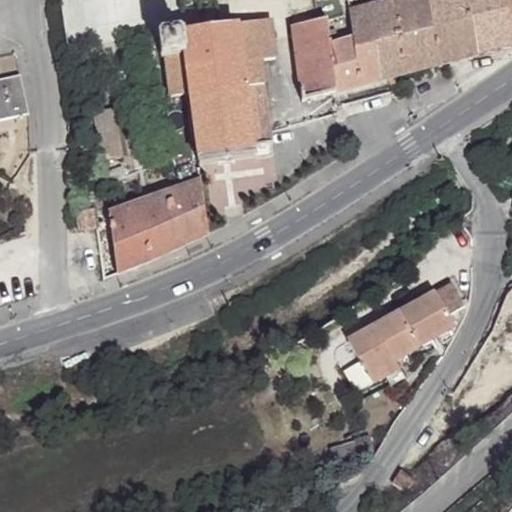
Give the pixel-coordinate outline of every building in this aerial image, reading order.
[(352,40),(353,48),(375,45),(379,82),(387,79),(390,88),(397,86),(394,78),(510,47),(511,45),(511,0),(398,0),(348,13),(350,27),(352,40)] [(292,27),(302,102),(379,82),(375,45),(353,48),(352,40),(337,44),(335,31),(329,32),(327,19),(292,27)] [(273,144),(261,62),(276,60),(271,20),(159,35),(162,58),(165,58),(170,99),(189,96),(199,165),(254,157),(253,147),(264,145),(273,144)] [(0,121),(28,115),(20,76),(0,80),(0,121)] [(122,159),(113,109),(93,112),(102,162),(122,159)] [(105,185),(125,176),(122,167),(103,174),(105,185)] [(72,174),(78,212),(93,210),(96,209),(91,172),(72,174)] [(97,237),(103,280),(117,275),(150,262),(208,235),(207,225),(201,180),(108,212),(111,234),(97,237)] [(75,212),(77,231),(96,228),(93,210),(78,212),(75,212)] [(451,283),(347,342),(371,384),(398,369),(396,365),(393,367),(390,362),(454,325),(448,315),(463,306),(451,283)] [(370,438),(353,443),(356,457),(374,452),(370,438)] [(353,443),(332,449),(335,462),(356,457),(353,443)] [(415,479),(401,470),(392,483),(405,492),(415,479)]
